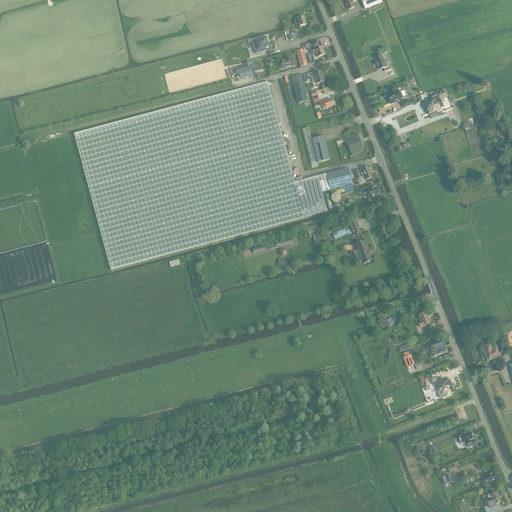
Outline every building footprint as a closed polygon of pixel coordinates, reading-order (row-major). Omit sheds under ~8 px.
[(343,0),(348,10),(355,8),(353,4),(356,2),(355,0),(343,0)] [(381,0),(360,0),(364,10),(382,3),(381,0)] [(295,25),(299,24),(299,27),(306,25),(304,17),(297,19),(297,20),(294,21),(295,25)] [(268,44),(266,37),(251,41),(253,47),(254,47),(255,54),(267,51),(266,48),(267,48),(268,48),(268,47),(268,46),(268,45),(268,44)] [(314,49),(310,51),(311,54),(322,49),(320,43),(313,46),(314,49)] [(303,50),(296,51),(300,68),(308,66),(304,49),(303,50)] [(318,58),(325,55),(322,49),(311,54),(312,57),(316,55),(318,58)] [(391,69),(388,62),(385,63),(384,60),(382,56),(376,58),(377,62),(377,63),(378,66),(379,66),(380,70),(384,68),(385,72),(391,69)] [(292,59),(280,62),(283,70),(294,67),(292,59)] [(247,72),(252,70),(250,63),(245,64),(245,67),(235,70),(236,74),(246,71),(247,72)] [(313,73),(316,84),(324,82),(322,75),(323,75),(321,71),(313,73)] [(301,75),(291,78),(298,103),(307,101),(303,83),(307,82),(305,75),(301,76),(301,75)] [(294,183),(268,82),(233,92),(74,134),(99,226),(110,270),(327,212),(322,193),(330,191),(329,190),(330,190),(326,175),(294,183)] [(391,94),(388,96),(392,104),(402,100),(401,99),(404,98),(401,91),(398,92),(398,91),(397,92),(396,89),(390,92),(391,94)] [(427,105),(426,105),(427,108),(428,111),(429,114),(430,113),(431,115),(438,113),(437,111),(441,109),(440,108),(444,107),(441,99),(447,97),(445,91),(437,95),(432,97),(433,101),(428,103),(429,104),(427,105)] [(326,109),(334,106),(334,105),(333,103),(332,100),(321,104),(322,107),(325,106),(326,109)] [(317,164),(330,160),(324,137),(311,140),(309,128),(302,130),(312,169),(318,167),(317,164)] [(346,139),(345,139),(352,156),(364,151),(357,134),(350,137),(349,136),(348,132),(344,134),(345,138),(346,138),(346,139)] [(357,180),(364,177),(366,180),(372,178),(368,167),(362,169),(362,170),(358,171),(354,172),(357,180)] [(352,184),(348,169),(326,174),(326,175),(330,190),(352,184)] [(368,191),(365,192),(366,195),(369,194),(371,198),(372,201),(377,199),(376,195),(379,194),(379,193),(378,191),(377,191),(376,188),(371,190),(371,189),(368,190),(368,191)] [(356,222),(350,224),(354,235),(357,234),(358,234),(360,233),(356,222)] [(312,237),(311,234),(312,234),(316,246),(322,244),(318,232),(316,225),(307,228),(310,238),(312,237)] [(335,241),(352,234),(349,227),(332,233),(335,241)] [(291,239),(252,249),(254,254),(265,251),(277,247),(277,248),(292,244),(291,239)] [(355,250),(353,251),(357,260),(360,259),(362,265),(372,260),(365,242),(362,243),(360,244),(354,246),(355,250)] [(420,319),(415,320),(417,324),(418,324),(420,328),(423,327),(430,324),(426,312),(418,315),(420,319)] [(382,327),(384,324),(388,328),(390,326),(391,326),(394,323),(390,318),(387,322),(380,314),(380,315),(380,314),(377,316),(378,317),(380,320),(378,322),(380,324),(379,324),(382,327)] [(442,335),(440,330),(434,332),(436,338),(442,335)] [(443,342),(430,347),(432,352),(445,347),(443,342)] [(497,349),(493,351),(490,345),(483,348),(488,361),(500,356),(497,349)] [(442,354),(447,352),(445,347),(432,352),(432,354),(434,357),(437,356),(442,354)] [(405,358),(403,358),(407,367),(414,365),(411,355),(410,356),(408,352),(403,354),(405,358)] [(448,388),(449,388),(448,384),(447,385),(446,382),(443,383),(442,380),(438,381),(436,377),(430,380),(432,384),(436,383),(438,388),(436,389),(440,399),(447,396),(446,394),(450,392),(448,388)] [(467,433),(461,435),(461,436),(458,437),(459,438),(457,439),(457,440),(458,443),(459,444),(461,443),(461,444),(464,443),(466,446),(467,448),(468,448),(471,447),(471,446),(471,444),(470,441),(473,439),(471,432),(467,434),(467,433)] [(484,480),(480,482),(483,489),(487,487),(492,485),(491,482),(497,480),(494,473),(487,476),(484,477),(485,480),(484,480)] [(444,485),(451,482),(448,475),(441,477),(444,485)] [(461,481),(455,483),(457,489),(463,486),(461,481)] [(490,494),(487,495),(487,496),(488,496),(489,499),(486,500),(489,507),(494,505),(494,506),(501,503),(497,492),(490,495),(490,494)]
